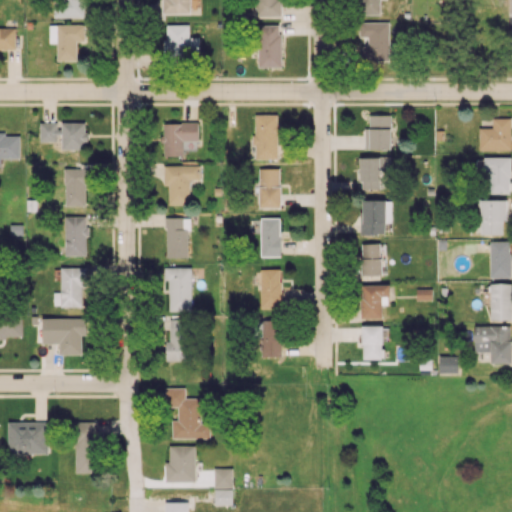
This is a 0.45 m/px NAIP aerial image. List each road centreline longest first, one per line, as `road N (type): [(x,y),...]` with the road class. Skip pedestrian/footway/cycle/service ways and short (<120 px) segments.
road 1 (residential): [(124,0),(131,511)]
road 2 (residential): [(511,91),(0,91)]
road 3 (residential): [(321,0),(324,367)]
road 4 (residential): [(128,383),(0,383)]
